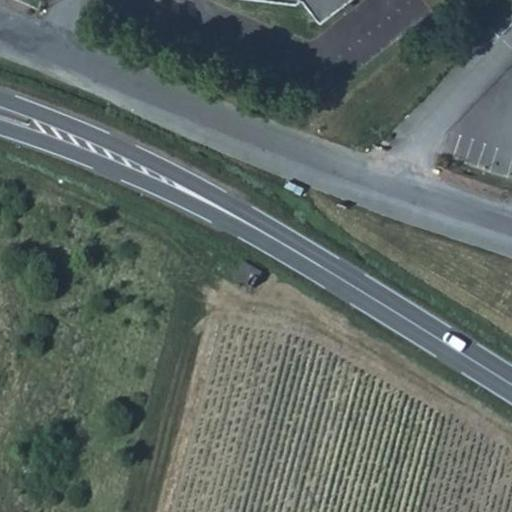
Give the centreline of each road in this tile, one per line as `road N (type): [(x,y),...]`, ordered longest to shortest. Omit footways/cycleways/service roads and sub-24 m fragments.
road 1 (unclassified): [(511,221),(292,150),(0,29)]
road 2 (secondary): [(259,227),(511,389)]
road 3 (secondary): [(259,227),(118,144),(0,100)]
road 4 (secondary): [(0,129),(259,227)]
